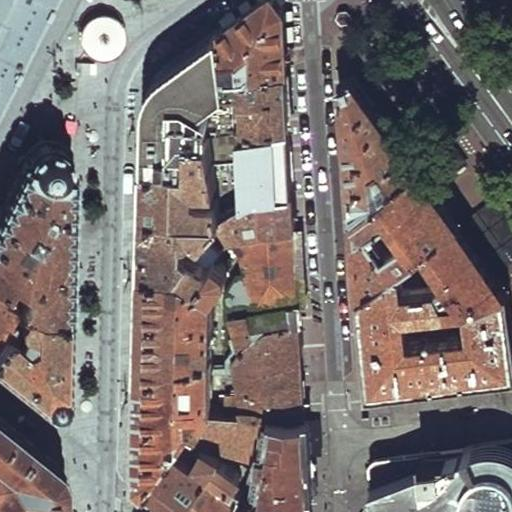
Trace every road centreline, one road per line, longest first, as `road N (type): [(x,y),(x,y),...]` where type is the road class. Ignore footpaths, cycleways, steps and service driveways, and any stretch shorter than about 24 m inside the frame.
road 1 (residential): [(309,0),(339,438)]
road 2 (primary): [(398,0),(511,152)]
road 3 (residential): [(339,438),(511,418)]
road 4 (residential): [(71,0),(0,142)]
